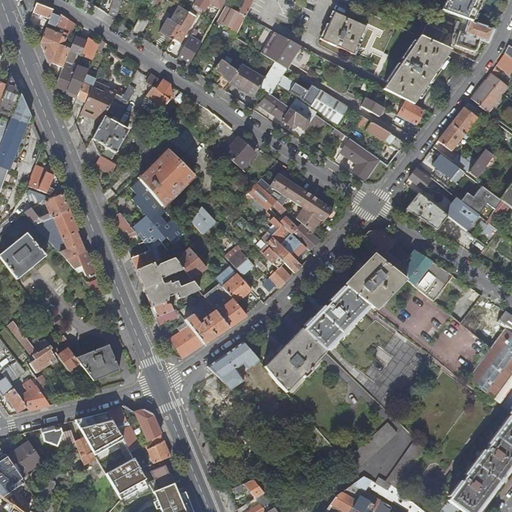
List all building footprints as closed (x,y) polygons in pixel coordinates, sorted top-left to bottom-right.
[(119,0),(112,0),(108,15),(115,20),(121,1),(119,0)] [(225,0),(195,0),(193,5),(204,11),(209,3),(220,10),(225,0)] [(240,14),(238,13),(226,7),(216,26),(223,29),(223,27),(230,31),(229,32),(236,36),(240,28),(245,16),(253,0),(246,0),(248,0),(240,14)] [(244,0),(245,0),(238,13),(240,14),(248,0),(246,0),(244,0)] [(407,0),(432,8),(463,19),(468,21),(472,22),(480,0),(407,0)] [(39,27),(35,29),(41,43),(46,28),(47,26),(48,24),(51,14),(53,10),(37,4),(33,13),(43,17),(39,27)] [(375,6),(372,15),(381,18),(385,10),(375,6)] [(168,19),(157,13),(152,23),(155,24),(162,28),(168,19)] [(174,36),(172,40),(180,44),(181,41),(195,17),(191,15),(188,13),(180,26),(174,36)] [(364,27),(334,13),(321,40),(351,54),(364,27)] [(48,24),(51,25),(56,27),(54,31),(46,28),(41,43),(50,66),(51,63),(61,37),(62,34),(65,28),(68,21),(68,19),(61,15),(60,18),(51,14),(48,24)] [(138,37),(148,22),(139,17),(130,31),(138,37)] [(180,26),(168,19),(162,28),(160,32),(172,40),(174,36),(180,26)] [(463,19),(459,32),(464,34),(468,21),(463,19)] [(65,28),(69,30),(71,31),(74,24),(68,21),(65,28)] [(464,34),(459,32),(457,38),(455,37),(453,41),(456,41),(454,46),(472,53),(476,51),(479,41),(487,43),(493,30),(472,22),(468,21),(464,34)] [(155,24),(146,40),(153,45),(160,32),(162,28),(155,24)] [(421,31),(418,36),(437,44),(441,34),(441,33),(427,26),(426,27),(423,32),(421,31)] [(178,57),(189,64),(201,43),(194,38),(199,31),(195,28),(178,57)] [(61,89),(67,92),(77,65),(82,52),(87,41),(75,36),(72,44),(70,49),(63,68),(57,84),(55,87),(61,89)] [(440,64),(444,58),(449,50),(437,44),(418,36),(414,42),(409,49),(402,60),(398,66),(387,83),(384,87),(383,89),(397,97),(413,105),(417,99),(425,87),(428,82),(440,64)] [(65,39),(61,37),(51,63),(63,68),(70,49),(63,46),(65,41),(65,39)] [(90,55),(94,57),(97,50),(99,44),(88,37),(87,41),(82,52),(90,55)] [(409,49),(414,42),(412,41),(407,48),(399,58),(402,60),(409,49)] [(90,55),(82,52),(77,65),(85,69),(88,70),(94,57),(90,55)] [(204,57),(198,53),(195,59),(201,63),(204,57)] [(511,71),(511,61),(504,55),(497,65),(509,75),(511,71)] [(232,61),(224,56),(221,60),(229,66),(232,61)] [(440,64),(428,82),(431,84),(443,66),(447,59),(444,58),(440,64)] [(223,77),(221,80),(221,81),(217,86),(223,91),(229,82),(237,71),(229,66),(221,60),(213,71),(223,77)] [(278,83),(301,99),(309,105),(314,108),(337,124),(346,111),(347,108),(311,85),(308,91),(283,74),(286,69),(274,62),(265,77),(277,85),(278,83)] [(386,83),(387,83),(398,66),(396,64),(392,70),(384,81),(386,83)] [(85,69),(77,65),(67,92),(78,96),(86,75),(88,71),(88,70),(85,69)] [(253,97),(259,87),(264,78),(242,65),(237,71),(229,82),(253,97)] [(98,76),(88,71),(86,75),(96,80),(98,76)] [(216,78),(221,80),(223,77),(213,71),(212,72),(217,76),(216,78)] [(20,142),(30,117),(21,94),(20,95),(11,73),(9,76),(0,101),(0,190),(7,172),(9,173),(20,142)] [(0,83),(0,101),(9,76),(5,75),(2,85),(0,83)] [(96,80),(86,75),(78,96),(77,99),(86,103),(94,85),(95,82),(96,80)] [(146,96),(163,109),(172,97),(170,86),(162,80),(161,82),(151,75),(146,82),(153,87),(146,96)] [(491,75),(486,81),(503,93),(503,94),(508,87),(496,78),(495,77),(494,77),(491,75)] [(271,95),(277,85),(265,77),(264,78),(259,87),(267,93),(271,95)] [(487,112),(503,93),(486,81),(485,80),(470,99),(487,112)] [(117,92),(95,82),(94,85),(116,94),(117,92)] [(278,83),(277,85),(295,98),(299,101),(301,99),(278,83)] [(116,94),(94,85),(86,103),(83,107),(82,111),(102,121),(104,117),(106,112),(116,94)] [(117,92),(116,94),(122,98),(128,89),(121,85),(117,92)] [(292,103),(295,98),(277,85),(271,95),(275,90),(292,103)] [(135,89),(129,86),(128,89),(122,98),(116,94),(106,112),(119,119),(135,89)] [(425,87),(417,99),(420,100),(427,89),(425,87)] [(275,90),(271,95),(309,123),(315,115),(317,113),(312,110),(308,107),(299,101),(295,98),(292,103),(275,90)] [(304,130),(309,123),(271,95),(267,93),(259,104),(291,126),(293,122),(304,130)] [(414,126),(422,110),(413,105),(397,97),(395,101),(402,105),(397,116),(414,126)] [(366,98),(361,107),(379,117),(384,108),(366,98)] [(86,103),(77,99),(75,103),(83,107),(86,103)] [(481,119),(484,115),(467,103),(462,110),(450,124),(464,134),(467,137),(468,135),(465,132),(478,116),(481,119)] [(217,126),(222,121),(214,114),(207,108),(207,109),(203,113),(201,115),(199,118),(216,133),(218,131),(216,128),(217,126)] [(314,108),(312,110),(317,113),(344,133),(346,131),(337,125),(337,124),(314,108)] [(102,121),(82,111),(80,115),(100,124),(102,121)] [(132,127),(143,134),(145,132),(154,118),(143,111),(132,127)] [(319,129),(325,122),(315,115),(309,123),(319,129)] [(128,130),(104,117),(102,121),(100,124),(92,139),(95,141),(93,144),(100,157),(95,166),(111,174),(116,165),(109,161),(114,152),(115,153),(128,130)] [(355,124),(398,151),(405,143),(374,124),(362,117),(360,121),(358,120),(356,122),(355,124)] [(450,152),(464,134),(450,124),(437,141),(450,152)] [(346,131),(344,133),(388,164),(394,157),(353,127),(349,125),(346,131)] [(238,138),(223,154),(241,169),(255,153),(238,138)] [(360,164),(355,172),(364,179),(378,159),(350,140),(342,151),(360,164)] [(489,169),(496,159),(484,149),(472,165),(467,172),(468,172),(477,180),(479,177),(480,177),(485,169),(489,169)] [(169,150),(139,179),(139,180),(160,205),(192,174),(169,150)] [(360,164),(342,151),(340,154),(349,160),(348,162),(351,164),(348,168),(355,172),(360,164)] [(454,183),(462,172),(439,155),(431,165),(454,183)] [(460,156),(454,163),(467,173),(468,172),(467,172),(472,165),(460,156)] [(48,187),(54,174),(50,163),(43,177),(37,190),(51,195),(54,189),(48,187)] [(131,189),(137,182),(139,181),(139,180),(139,179),(126,163),(111,179),(103,191),(113,216),(116,215),(117,207),(132,190),(131,189)] [(28,186),(37,190),(43,177),(40,175),(42,169),(36,166),(34,172),(28,186)] [(430,180),(415,169),(408,178),(423,190),(430,180)] [(277,172),(272,180),(320,221),(321,219),(323,221),(331,213),(299,186),(277,172)] [(0,219),(17,176),(12,174),(0,206),(0,219)] [(137,182),(132,190),(137,196),(120,211),(132,226),(131,227),(145,244),(147,247),(159,240),(166,249),(170,254),(180,238),(184,233),(183,233),(160,205),(139,180),(139,181),(137,182)] [(312,233),(317,225),(320,221),(272,180),(269,185),(264,190),(282,207),(288,198),(305,209),(296,219),(301,224),(312,233)] [(501,201),(511,209),(511,180),(499,200),(501,201)] [(282,215),(287,210),(282,207),(264,190),(256,183),(247,192),(267,212),(272,206),(282,215)] [(487,196),(490,193),(478,184),(464,204),(474,212),(487,196)] [(30,208),(24,213),(35,225),(70,211),(59,185),(53,197),(50,198),(49,199),(49,200),(45,202),(50,215),(40,219),(30,208)] [(332,208),(299,186),(331,213),(332,211),(332,208)] [(242,197),(237,192),(231,197),(237,202),(242,197)] [(243,196),(270,221),(273,217),(267,212),(247,192),(243,196)] [(418,193),(405,210),(417,218),(417,217),(425,221),(424,222),(436,230),(447,216),(418,193)] [(487,202),(495,208),(501,201),(499,200),(490,193),(487,196),(490,199),(487,202)] [(288,198),(282,207),(287,210),(296,219),(305,209),(288,198)] [(272,206),(267,212),(273,217),(279,223),(285,217),(297,229),(301,224),(296,219),(287,210),(282,215),(272,206)] [(199,221),(205,212),(201,207),(194,218),(199,221)] [(59,251),(67,260),(86,251),(70,211),(35,225),(59,251)] [(140,247),(145,244),(131,227),(120,213),(116,215),(113,216),(120,233),(128,231),(130,235),(132,233),(134,235),(133,239),(137,244),(140,247)] [(302,256),(307,250),(279,223),(273,217),(270,221),(279,230),(272,237),(295,260),(300,254),(302,256)] [(309,251),(320,240),(312,233),(301,224),(297,229),(285,217),(279,223),(307,250),(309,251)] [(199,221),(194,218),(191,223),(195,227),(199,221)] [(278,269),(269,278),(276,285),(279,289),(290,277),(280,267),(284,264),(256,235),(244,223),(239,219),(233,225),(278,269)] [(246,221),(244,223),(256,235),(258,233),(246,221)] [(490,224),(477,240),(486,247),(492,239),(499,231),(490,224)] [(263,228),(258,233),(256,235),(284,264),(294,274),(301,266),(295,260),(272,237),(263,228)] [(384,236),(377,230),(369,231),(366,234),(380,246),(373,254),(387,265),(393,259),(386,253),(394,242),(385,235),(384,236)] [(26,234),(0,255),(0,258),(17,280),(46,257),(26,234)] [(376,245),(364,236),(359,242),(370,252),(376,245)] [(127,248),(127,249),(131,258),(134,257),(149,251),(147,247),(145,244),(140,247),(137,244),(127,248)] [(240,251),(242,250),(238,246),(223,259),(227,263),(229,261),(240,251)] [(254,263),(258,259),(258,258),(249,249),(245,253),(254,263)] [(151,250),(149,251),(134,257),(131,258),(136,271),(154,263),(156,263),(151,250)] [(240,251),(254,266),(255,264),(245,253),(242,250),(240,251)] [(93,276),(96,275),(86,251),(67,260),(66,260),(74,268),(81,265),(86,276),(92,273),(93,276)] [(242,276),(254,266),(240,251),(229,261),(242,276)] [(403,266),(393,258),(393,259),(387,265),(399,275),(406,280),(433,301),(453,277),(414,251),(403,266)] [(386,300),(394,292),(388,287),(399,275),(387,265),(373,254),(351,276),(343,285),(345,286),(369,306),(377,297),(380,294),(386,300)] [(177,300),(199,291),(192,282),(179,287),(177,282),(170,284),(169,282),(162,284),(160,279),(182,270),(174,259),(155,266),(154,263),(136,271),(155,317),(173,310),(171,304),(169,304),(166,305),(165,302),(167,301),(167,297),(175,295),(177,300)] [(267,269),(258,259),(254,263),(264,272),(267,269)] [(218,281),(223,287),(237,274),(232,268),(218,281)] [(237,304),(252,290),(237,274),(223,287),(223,288),(237,304)] [(269,291),(276,285),(269,278),(266,275),(260,281),(269,291)] [(406,280),(399,275),(388,287),(394,292),(406,280)] [(98,295),(103,293),(98,279),(87,283),(98,295)] [(217,313),(229,328),(243,318),(243,317),(230,301),(216,286),(204,297),(216,312),(217,313)] [(345,286),(302,329),(325,351),(369,306),(345,286)] [(386,300),(380,294),(377,297),(369,306),(376,311),(384,303),(386,300)] [(230,301),(243,317),(246,315),(245,314),(240,308),(232,299),(230,301)] [(245,304),(240,308),(245,314),(250,309),(245,304)] [(158,326),(181,316),(180,315),(177,311),(176,309),(173,310),(155,317),(158,326)] [(511,315),(506,311),(497,323),(505,329),(511,334),(511,315)] [(185,312),(180,315),(181,316),(186,323),(189,326),(203,345),(229,328),(217,313),(216,312),(202,320),(204,323),(199,326),(197,324),(198,322),(192,315),(189,317),(185,312)] [(481,336),(463,321),(461,324),(491,348),(505,329),(497,323),(493,319),(481,336)] [(53,354),(55,352),(50,345),(38,353),(33,347),(18,328),(17,326),(13,321),(8,325),(13,331),(12,332),(35,360),(30,364),(36,373),(51,363),(49,360),(55,357),(53,354)] [(179,332),(189,326),(186,323),(177,329),(179,332)] [(170,338),(183,359),(203,345),(189,326),(179,332),(170,338)] [(301,328),(264,367),(276,382),(281,388),(286,393),(302,376),(304,378),(312,370),(310,368),(326,352),(325,351),(302,329),(301,328)] [(501,389),(511,373),(511,334),(505,329),(491,348),(473,375),(468,381),(470,382),(493,399),(501,389)] [(69,371),(79,363),(76,358),(75,357),(70,350),(73,347),(64,335),(61,338),(60,338),(68,347),(61,353),(51,339),(47,341),(46,339),(33,347),(38,353),(50,345),(55,352),(69,371)] [(247,369),(259,361),(243,342),(207,366),(214,373),(224,382),(231,389),(244,380),(236,369),(243,363),(247,369)] [(79,363),(92,381),(119,370),(107,344),(75,357),(76,358),(79,363)] [(49,360),(51,363),(52,365),(58,361),(55,357),(49,360)] [(17,361),(2,372),(9,383),(25,372),(17,361)] [(2,371),(0,372),(0,379),(4,386),(9,383),(2,372),(2,371)] [(216,388),(224,382),(214,373),(208,377),(216,388)] [(42,376),(37,379),(44,390),(49,386),(42,376)] [(35,386),(30,380),(22,385),(26,392),(35,386)] [(209,392),(202,382),(194,388),(190,400),(196,414),(203,411),(215,406),(209,392)] [(17,413),(26,406),(19,397),(17,393),(9,383),(4,386),(4,387),(5,389),(0,393),(3,397),(4,395),(17,413)] [(35,386),(26,392),(24,394),(19,397),(26,406),(29,411),(50,406),(36,386),(35,386)] [(506,393),(501,389),(493,399),(498,404),(506,393)] [(289,424),(303,412),(295,403),(287,422),(289,424)] [(126,421),(120,407),(107,412),(120,433),(125,442),(131,452),(139,447),(127,421),(126,421)] [(135,413),(147,442),(149,442),(160,435),(161,435),(153,416),(141,410),(135,413)] [(212,434),(217,430),(216,430),(206,417),(203,411),(196,414),(198,420),(201,419),(202,421),(199,422),(205,437),(212,434)] [(93,416),(97,425),(98,426),(106,423),(111,437),(120,433),(107,412),(93,416)] [(477,511),(511,465),(511,414),(510,417),(447,501),(462,511),(477,511)] [(96,458),(125,442),(120,433),(111,437),(106,423),(98,426),(97,425),(81,432),(82,434),(84,437),(96,458)] [(355,471),(397,433),(388,423),(346,461),(355,471)] [(66,446),(74,443),(74,442),(70,430),(62,433),(56,449),(66,446)] [(280,436),(273,433),(269,441),(275,448),(280,436)] [(147,449),(153,464),(170,457),(161,434),(161,435),(160,435),(149,442),(152,447),(147,449)] [(80,439),(74,442),(74,443),(76,447),(83,466),(96,459),(96,458),(84,437),(80,439)] [(420,457),(426,448),(414,439),(385,481),(397,489),(420,457)] [(17,446),(5,454),(20,478),(34,468),(32,467),(40,461),(27,442),(18,448),(17,446)] [(125,442),(96,458),(96,459),(112,487),(120,501),(153,491),(144,474),(140,469),(131,452),(125,442)] [(233,451),(230,452),(239,463),(240,463),(238,458),(236,458),(233,451)] [(219,472),(239,463),(230,452),(214,458),(219,472)] [(150,471),(158,489),(159,489),(173,483),(167,470),(165,465),(150,471)] [(150,471),(144,474),(153,491),(154,492),(159,489),(158,489),(150,471)] [(425,511),(398,490),(391,485),(388,490),(376,483),(364,476),(361,479),(335,496),(324,511),(399,511),(365,491),(368,486),(410,511),(425,511)] [(379,478),(376,483),(388,490),(391,485),(379,478)] [(172,494),(175,500),(185,493),(184,489),(184,488),(181,479),(180,480),(173,483),(159,489),(163,498),(172,494)] [(246,487),(255,499),(256,498),(264,494),(252,479),(232,489),(234,492),(237,491),(237,492),(245,489),(245,488),(246,487)] [(0,507),(11,500),(0,484),(0,507)] [(193,511),(186,495),(165,511),(161,505),(155,494),(154,492),(153,491),(120,501),(109,511),(193,511)] [(265,511),(266,511),(267,511),(275,508),(264,494),(256,498),(261,504),(265,511)]
